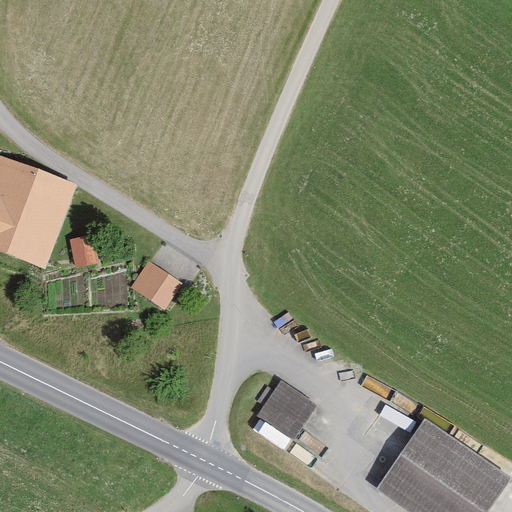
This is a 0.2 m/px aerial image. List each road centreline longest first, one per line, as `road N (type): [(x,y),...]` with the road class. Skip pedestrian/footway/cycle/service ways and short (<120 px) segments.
road 1 (unclassified): [(332,0),(236,236),(235,322),(207,461)]
road 2 (secondary): [(0,361),(207,461)]
